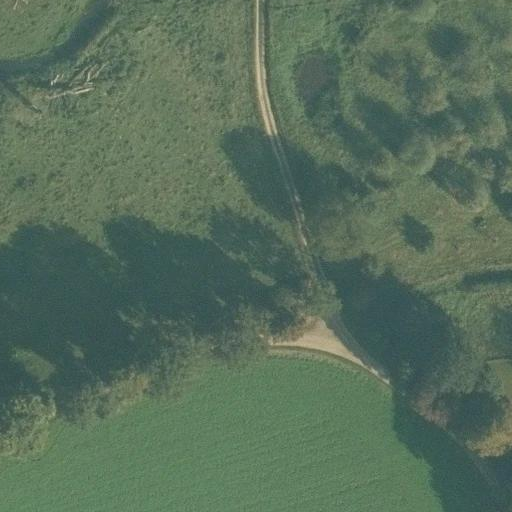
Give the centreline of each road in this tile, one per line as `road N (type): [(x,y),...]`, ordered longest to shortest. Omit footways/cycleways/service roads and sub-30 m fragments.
road 1 (track): [(349,348),(273,340),(118,378),(0,441)]
road 2 (track): [(260,0),(262,100),(349,348)]
road 3 (track): [(504,511),(476,460),(407,384),(349,348)]
